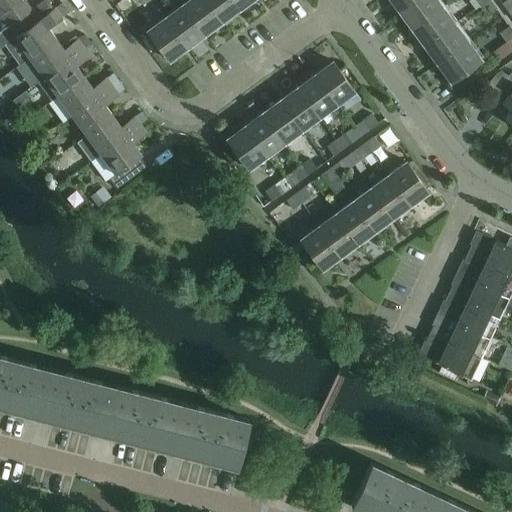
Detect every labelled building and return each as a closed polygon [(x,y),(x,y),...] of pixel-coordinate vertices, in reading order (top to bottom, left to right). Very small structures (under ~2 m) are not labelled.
[(0,0),(0,17),(7,27),(32,9),(25,0),(0,0)] [(222,21),(205,0),(188,0),(183,5),(204,34),(222,21)] [(239,8),(232,0),(205,0),(222,21),(239,8)] [(232,0),(239,8),(249,0),(232,0)] [(391,0),(400,11),(415,0),(391,0)] [(436,0),(415,0),(400,11),(413,29),(442,8),(436,0)] [(469,0),(467,2),(473,10),(479,5),(480,6),(488,0),(469,0)] [(488,0),(480,6),(487,15),(497,8),(490,0),(488,0)] [(508,12),(511,9),(511,0),(506,0),(502,3),(508,12)] [(62,3),(55,8),(61,17),(68,12),(62,3)] [(204,34),(183,5),(165,17),(187,47),(204,34)] [(32,9),(7,27),(0,32),(0,35),(6,44),(5,45),(20,65),(24,62),(56,38),(47,27),(61,17),(55,8),(40,19),(32,9)] [(442,8),(413,29),(425,47),(455,25),(442,8)] [(187,47),(165,17),(147,31),(169,60),(187,47)] [(468,43),(455,25),(425,47),(438,65),(468,43)] [(511,29),(509,26),(499,33),(506,42),(511,37),(511,29)] [(83,48),(90,43),(85,36),(78,40),(83,48)] [(64,49),(56,38),(24,62),(38,81),(83,48),(78,40),(77,39),(64,49)] [(90,43),(83,48),(89,56),(96,51),(90,43)] [(468,43),(438,65),(451,82),(481,61),(468,43)] [(83,48),(38,81),(37,82),(52,101),(58,97),(57,96),(84,77),(76,66),(90,56),(89,56),(83,48)] [(314,74),(336,104),(354,90),(333,61),(314,74)] [(511,122),(511,73),(510,73),(493,97),(511,110),(505,118),(511,122)] [(112,87),(117,83),(111,74),(106,78),(112,87)] [(336,104),(314,74),(297,87),(319,117),(336,104)] [(92,88),(84,77),(57,96),(58,97),(72,116),(112,87),(106,78),(92,88)] [(117,83),(112,87),(118,95),(123,91),(117,83)] [(118,95),(112,87),(72,116),(86,135),(112,115),(104,105),(118,95)] [(319,117),(297,87),(280,100),(301,129),(319,117)] [(301,129),(280,100),(262,113),(284,142),(301,129)] [(141,113),(135,117),(140,125),(147,120),(141,113)] [(262,113),(245,126),(267,155),(284,142),(262,113)] [(371,113),(362,120),(369,129),(378,122),(371,113)] [(112,115),(86,135),(76,142),(91,162),(100,155),(140,125),(135,117),(121,127),(112,115)] [(140,125),(100,155),(114,174),(109,178),(117,189),(147,167),(139,156),(141,155),(133,144),(147,133),(140,125)] [(267,155),(245,126),(227,139),(249,169),(267,155)] [(344,132),(335,139),(342,148),(351,141),(344,132)] [(373,136),(364,142),(371,152),(380,145),(373,136)] [(333,155),(342,148),(335,139),(326,146),(333,155)] [(364,142),(355,149),(362,158),(371,152),(364,142)] [(308,159),(300,164),(307,174),(316,167),(310,158),(308,159)] [(406,160),(387,174),(410,204),(428,190),(406,160)] [(338,161),(329,168),(336,177),(345,170),(338,161)] [(300,164),(291,171),(298,180),(307,174),(300,164)] [(329,168),(321,174),(327,184),(336,177),(329,168)] [(387,174),(370,186),(392,216),(410,204),(387,174)] [(272,200),(281,193),(274,184),(265,190),(272,200)] [(304,186),(295,193),(302,202),(311,196),(304,186)] [(392,216),(370,186),(353,199),(375,229),(392,216)] [(104,188),(92,196),(99,205),(110,196),(104,188)] [(293,209),(302,202),(295,193),(286,199),(293,209)] [(353,199),(335,212),(357,242),(375,229),(353,199)] [(335,212),(318,225),(340,255),(357,242),(335,212)] [(340,255),(318,225),(300,238),(322,269),(340,255)] [(511,238),(510,238),(507,245),(496,240),(486,260),(511,272),(511,238)] [(472,244),(468,252),(479,257),(483,250),(472,244)] [(468,252),(464,260),(464,261),(475,266),(479,257),(468,252)] [(481,273),(477,281),(509,296),(511,290),(511,272),(486,260),(481,273)] [(464,288),(463,290),(464,290),(460,298),(467,302),(467,301),(499,317),(509,296),(477,281),(472,291),(464,288)] [(449,293),(460,298),(464,290),(463,290),(453,285),(449,293)] [(460,298),(449,293),(445,301),(456,306),(460,298)] [(467,301),(467,302),(458,321),(490,337),(499,317),(467,301)] [(490,337),(458,321),(448,342),(480,357),(490,337)] [(444,330),(434,325),(430,333),(441,338),(444,330)] [(430,333),(426,340),(426,342),(437,347),(441,338),(430,333)] [(480,357),(448,342),(438,362),(471,378),(480,357)] [(511,348),(507,346),(498,364),(511,370),(511,369),(511,348)] [(0,355),(0,403),(1,404),(1,406),(1,408),(10,410),(11,408),(12,407),(39,414),(50,368),(0,355)] [(50,368),(39,414),(67,421),(66,423),(67,423),(67,425),(76,427),(76,425),(77,425),(77,424),(78,424),(105,431),(117,385),(50,368)] [(117,385),(105,431),(132,438),(132,439),(133,440),(132,441),(141,444),(142,442),(143,442),(143,441),(171,448),(183,402),(117,385)] [(488,392),(485,400),(496,405),(499,397),(488,392)] [(249,419),(183,402),(171,448),(198,455),(197,456),(198,457),(198,458),(207,461),(207,459),(208,459),(209,457),(237,465),(249,419)] [(372,463),(352,506),(365,511),(423,511),(433,492),(372,463)] [(477,511),(433,492),(423,511),(477,511)]
